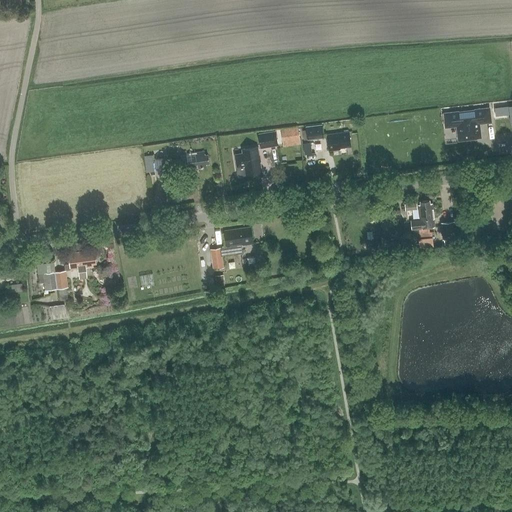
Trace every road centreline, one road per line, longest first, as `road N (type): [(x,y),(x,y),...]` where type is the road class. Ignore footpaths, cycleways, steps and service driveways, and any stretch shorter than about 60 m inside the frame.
road 1 (unclassified): [(19,246),(511,174)]
road 2 (residential): [(37,0),(10,164),(19,246)]
